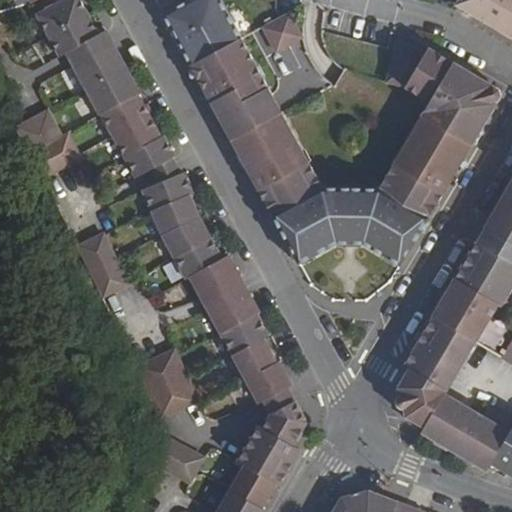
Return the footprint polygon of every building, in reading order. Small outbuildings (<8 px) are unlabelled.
[(139,89),(114,43),(107,46),(103,38),(82,0),(65,0),(38,13),(60,56),(68,53),(70,57),(98,110),(101,109),(139,89)] [(243,38),(222,0),(189,0),(165,13),(193,64),(243,38)] [(511,33),(511,0),(459,0),(457,4),(511,33)] [(299,34),(288,13),(266,25),(278,45),(299,34)] [(325,184),(245,37),(243,38),(193,64),(299,261),(340,239),(364,239),(403,262),(487,120),(445,96),(463,67),(463,66),(425,45),(424,47),(399,41),(388,79),(406,83),(430,97),(379,184),(325,184)] [(495,82),(463,66),(463,67),(495,84),(495,82)] [(498,102),(495,84),(463,67),(445,96),(487,120),(498,102)] [(175,153),(139,89),(101,109),(135,171),(154,163),(158,173),(160,177),(142,184),(162,229),(198,211),(187,190),(193,187),(182,167),(177,169),(175,164),(171,155),(175,153)] [(62,129),(48,106),(13,123),(27,148),(62,129)] [(77,152),(65,128),(62,129),(27,148),(39,172),(77,152)] [(511,332),(489,320),(497,306),(500,308),(511,287),(511,181),(402,368),(407,371),(396,389),(396,392),(405,416),(422,426),(420,430),(488,469),(511,427),(511,420),(489,408),(483,416),(446,394),(475,344),(511,364),(511,332)] [(247,285),(225,246),(219,250),(198,211),(162,229),(184,269),(188,267),(207,301),(234,349),(266,333),(268,332),(256,309),(259,307),(247,285)] [(114,252),(102,230),(75,243),(87,265),(114,252)] [(126,278),(114,252),(87,265),(99,291),(126,278)] [(295,443),(307,420),(305,409),(290,381),(292,377),(280,354),(278,355),(266,333),(234,349),(259,396),(267,392),(275,407),(266,424),(262,425),(242,460),(247,463),(277,481),(281,483),(302,447),(295,443)] [(185,367),(173,342),(133,360),(145,384),(185,367)] [(199,393),(185,367),(145,384),(158,412),(199,393)] [(204,452),(166,431),(153,457),(189,477),(204,452)] [(263,511),(267,507),(263,505),(271,492),(277,481),(247,463),(220,511),(263,511)] [(392,511),(398,499),(380,491),(363,489),(342,498),(334,511),(392,511)] [(146,511),(129,502),(123,511),(146,511)]
